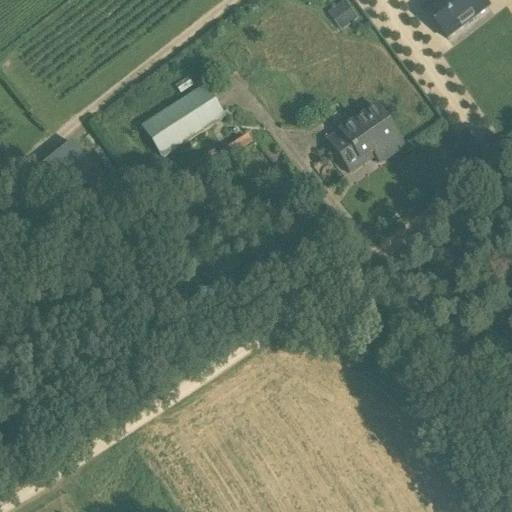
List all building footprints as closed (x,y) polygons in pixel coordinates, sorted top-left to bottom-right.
[(438,0),(441,3),(427,14),(449,42),(491,10),(483,0),(438,0)] [(346,3),(333,12),(346,30),(358,21),(346,3)] [(223,119),(203,88),(141,129),(162,159),(223,119)] [(378,109),(339,136),(345,145),(333,153),(349,175),(366,164),(363,159),(371,154),(378,165),(404,147),(378,109)] [(57,199),(91,167),(67,142),(33,174),(57,199)]
